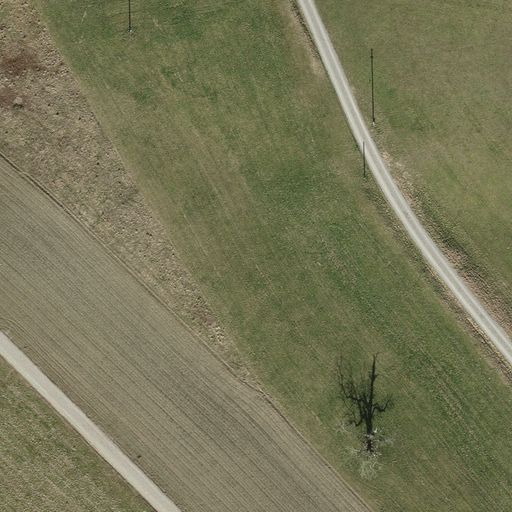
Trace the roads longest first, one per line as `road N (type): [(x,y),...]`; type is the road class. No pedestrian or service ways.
road 1 (track): [(307,0),(380,169),(423,241),(511,347)]
road 2 (track): [(0,339),(171,511)]
